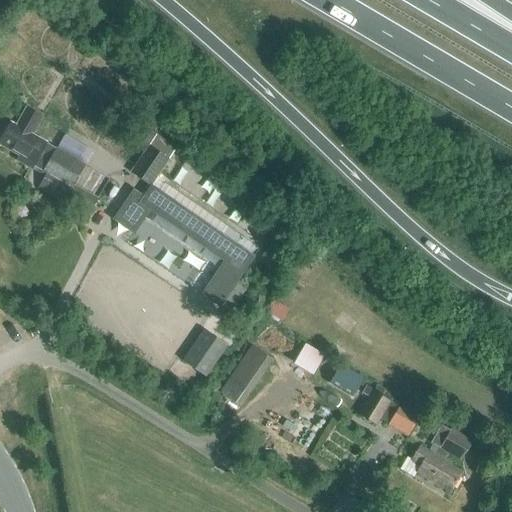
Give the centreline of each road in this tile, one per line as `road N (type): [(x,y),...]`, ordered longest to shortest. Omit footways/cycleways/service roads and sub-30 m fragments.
road 1 (trunk): [(160,0),(438,255),(511,299)]
road 2 (unclassified): [(0,366),(32,351),(53,358),(317,511)]
road 3 (trunk): [(327,0),(511,108)]
